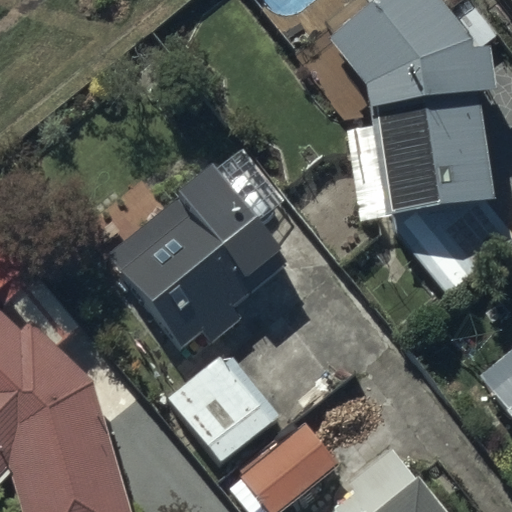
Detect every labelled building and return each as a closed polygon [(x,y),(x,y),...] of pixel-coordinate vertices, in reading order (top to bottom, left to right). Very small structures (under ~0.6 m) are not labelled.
[(440,23),(422,0),(388,0),(322,53),(360,102),(379,230),(387,229),(444,301),(508,250),(511,245),(488,217),(476,107),(491,106),(486,61),(471,63),(471,59),(496,41),(469,2),(440,23)] [(511,0),(502,0),(511,12),(511,0)] [(184,196),(104,264),(178,356),(185,349),(195,361),(240,326),(231,314),(286,270),(255,231),(285,206),(243,152),(185,198),(184,196)] [(0,489),(8,482),(16,511),(126,511),(92,389),(61,358),(83,337),(44,294),(0,238),(0,489)] [(511,354),(475,384),(511,430),(511,354)] [(277,423),(226,358),(165,404),(218,470),(277,423)] [(283,511),(335,468),(304,431),(228,494),(242,511),(283,511)] [(435,511),(385,451),(342,487),(352,500),(336,511),(435,511)]
